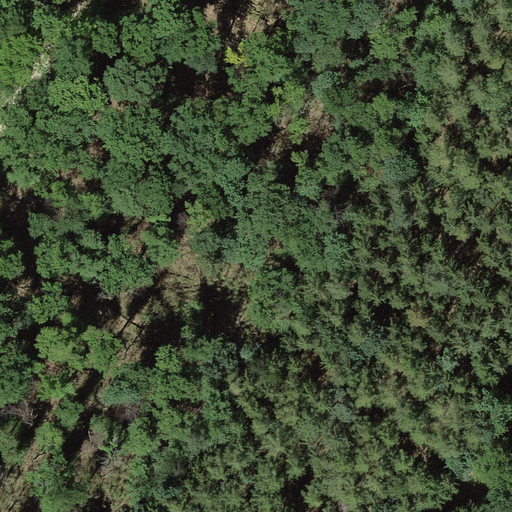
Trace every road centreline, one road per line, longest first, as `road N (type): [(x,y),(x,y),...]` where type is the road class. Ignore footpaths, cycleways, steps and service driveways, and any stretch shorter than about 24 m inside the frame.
road 1 (track): [(103,0),(0,123)]
road 2 (track): [(428,511),(511,425)]
